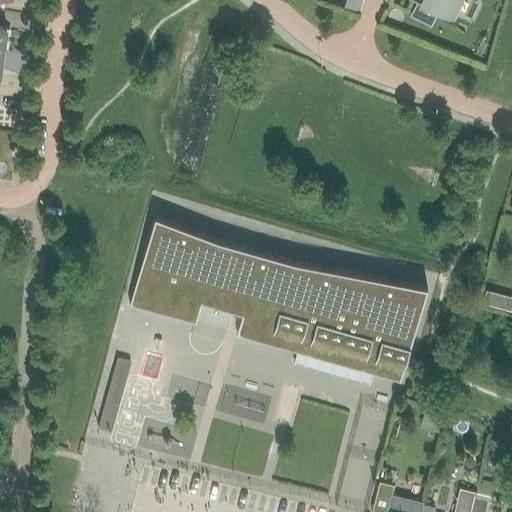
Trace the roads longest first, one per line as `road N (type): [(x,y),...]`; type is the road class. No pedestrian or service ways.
road 1 (residential): [(19,198),(45,172),(65,0)]
road 2 (unclassified): [(511,123),(351,64)]
